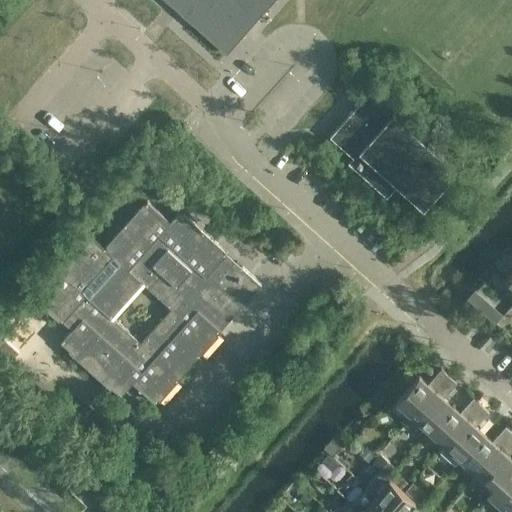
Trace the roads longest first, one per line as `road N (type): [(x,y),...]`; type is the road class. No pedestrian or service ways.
road 1 (residential): [(511,390),(249,147)]
road 2 (residential): [(249,147),(311,81),(312,65),(286,59),(221,121)]
road 3 (residential): [(221,121),(92,0)]
